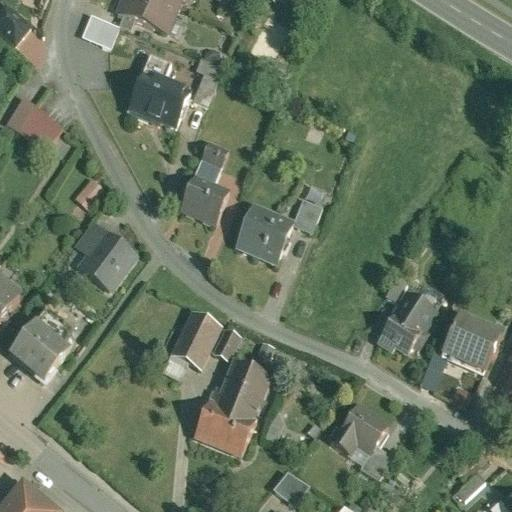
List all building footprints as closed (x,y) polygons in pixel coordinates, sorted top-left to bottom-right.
[(124,0),(117,18),(125,21),(136,26),(169,40),(181,13),(186,0),(124,0)] [(220,0),(218,6),(235,12),(239,0),(220,0)] [(3,11),(0,14),(0,36),(13,47),(26,30),(3,11)] [(131,37),(136,26),(125,21),(120,33),(131,37)] [(153,63),(129,118),(159,131),(161,127),(176,134),(192,97),(166,86),(172,71),(153,63)] [(225,75),(202,66),(191,93),(214,102),(225,75)] [(71,122),(36,95),(9,130),(44,158),(71,122)] [(202,164),(223,173),(230,156),(209,147),(202,164)] [(202,164),(180,216),(218,232),(234,196),(216,189),(223,173),(202,164)] [(107,194),(93,183),(78,202),(91,213),(107,194)] [(306,205),(297,226),(315,234),(325,213),(306,205)] [(256,208),(237,251),(278,269),(297,226),(256,208)] [(139,260),(94,226),(67,260),(113,295),(139,260)] [(400,276),(386,300),(397,306),(411,282),(400,276)] [(0,279),(0,330),(25,300),(0,279)] [(440,315),(408,295),(377,344),(395,355),(397,351),(411,360),(440,315)] [(227,332),(200,318),(178,360),(204,374),(213,357),(227,332)] [(442,359),(440,363),(447,366),(482,379),(503,337),(459,318),(442,359)] [(40,324),(11,357),(47,388),(60,373),(76,354),(40,324)] [(227,332),(213,357),(230,366),(243,341),(227,332)] [(442,359),(433,355),(420,389),(436,396),(447,366),(440,363),(442,359)] [(215,393),(195,442),(242,461),(274,380),(233,364),(221,396),(215,393)] [(511,396),(511,370),(502,392),(511,396)] [(392,429),(361,410),(346,434),(338,428),(328,443),(353,459),(359,449),(372,457),(374,458),(379,449),(392,429)] [(372,457),(359,449),(353,459),(352,461),(365,468),(372,457)] [(395,459),(379,449),(374,458),(372,457),(365,468),(362,473),(380,484),(395,459)] [(310,490),(289,475),(275,495),(297,509),(310,490)] [(456,495),(465,505),(488,485),(479,475),(456,495)] [(59,511),(26,483),(1,511),(59,511)] [(489,511),(506,511),(508,509),(496,497),(485,507),(489,511)]
